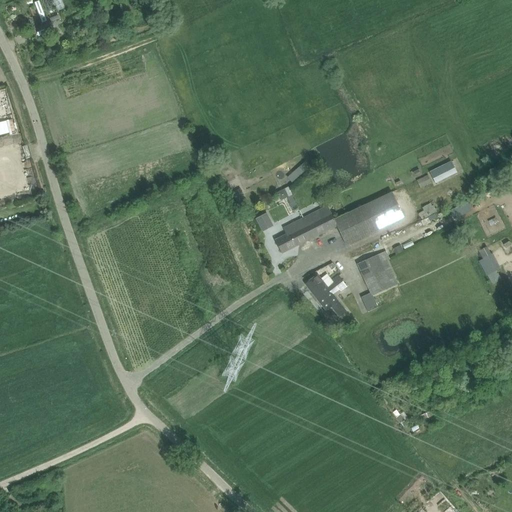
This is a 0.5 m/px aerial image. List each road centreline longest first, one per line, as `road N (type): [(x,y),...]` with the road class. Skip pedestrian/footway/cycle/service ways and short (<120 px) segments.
road 1 (unclassified): [(127,384),(32,103),(0,33)]
road 2 (residential): [(127,384),(253,296),(382,238)]
road 3 (unclassified): [(252,511),(127,384)]
